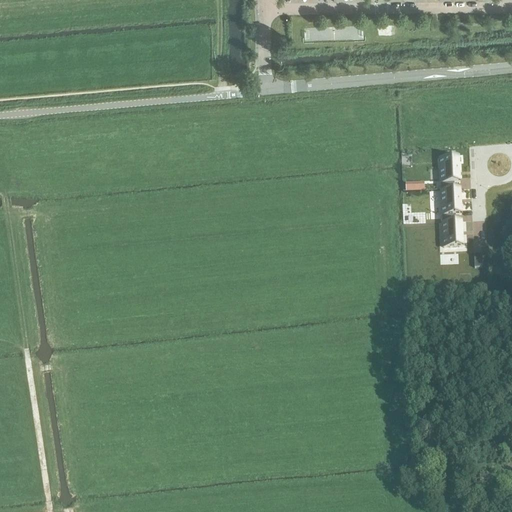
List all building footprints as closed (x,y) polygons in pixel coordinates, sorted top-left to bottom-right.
[(460,183),(459,160),(440,161),(441,191),(455,190),(455,183),(460,183)] [(425,184),(406,184),(406,193),(425,192),(425,184)] [(462,216),(460,192),(441,193),(443,223),(456,223),(456,216),(462,216)] [(407,207),(410,277),(441,276),(439,206),(407,207)] [(462,224),(443,225),(444,249),(463,248),(462,224)] [(482,255),(474,255),(475,269),(482,269),(482,255)]
